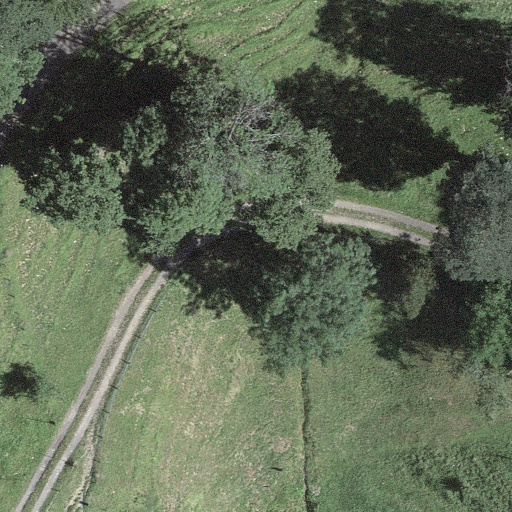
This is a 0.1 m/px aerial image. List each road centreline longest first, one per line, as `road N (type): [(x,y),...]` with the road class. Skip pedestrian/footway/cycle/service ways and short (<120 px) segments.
road 1 (track): [(24,511),(162,260),(216,222),(303,202),(422,227),(511,268)]
road 2 (track): [(107,0),(46,58),(0,125)]
